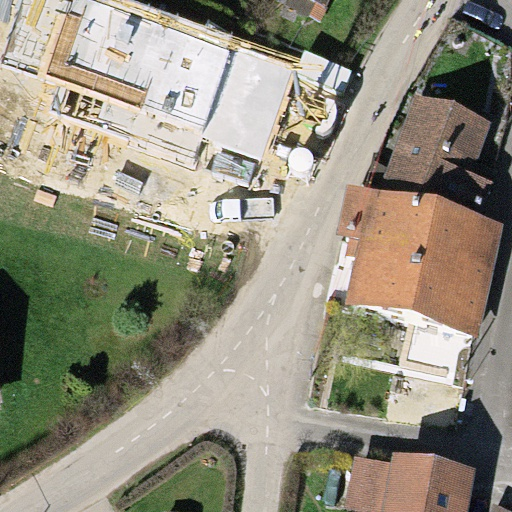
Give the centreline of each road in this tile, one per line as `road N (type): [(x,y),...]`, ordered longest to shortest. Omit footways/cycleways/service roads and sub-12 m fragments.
road 1 (residential): [(427,0),(366,94),(258,310),(205,385),(126,452),(28,511)]
road 2 (track): [(511,203),(477,455),(261,423)]
road 3 (track): [(258,310),(258,511)]
